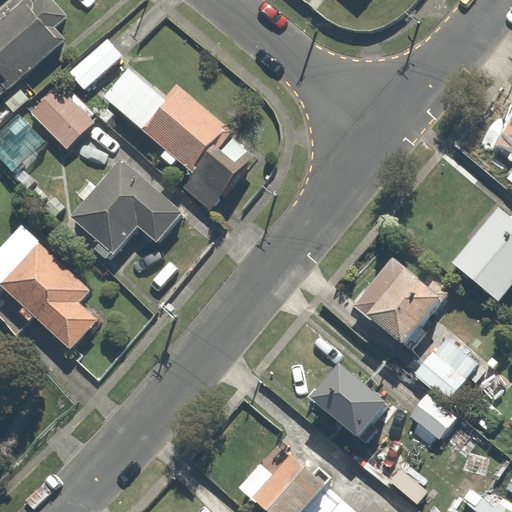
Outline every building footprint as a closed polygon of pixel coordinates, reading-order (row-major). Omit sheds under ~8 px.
[(0,0),(0,74),(15,90),(67,37),(36,5),(41,0),(0,0)] [(179,87),(183,84),(144,50),(102,98),(141,132),(179,87)] [(63,154),(100,116),(60,76),(23,114),(63,154)] [(179,87),(141,132),(216,196),(257,154),(179,87)] [(153,246),(192,207),(132,147),(66,213),(108,254),(134,227),(142,234),(153,246)] [(511,290),(511,196),(507,192),(449,266),(500,306),(509,294),(511,290)] [(95,291),(23,220),(0,243),(0,264),(6,270),(0,276),(0,286),(20,306),(15,311),(28,324),(34,318),(69,354),(107,316),(88,298),(95,291)] [(501,416),(511,424),(511,375),(434,313),(443,302),(450,294),(433,280),(426,289),(384,255),(346,303),(396,343),(385,356),(446,404),(467,377),(484,390),(463,417),(486,435),(501,416)] [(360,448),(393,409),(339,364),(306,403),(360,448)] [(425,390),(404,414),(437,443),(458,418),(425,390)] [(418,511),(353,456),(299,411),(235,487),(264,511),(360,511),(371,499),(386,511),(418,511)] [(471,487),(461,502),(475,511),(511,511),(511,506),(489,491),(485,497),(471,487)] [(360,511),(386,511),(371,499),(360,511)]
